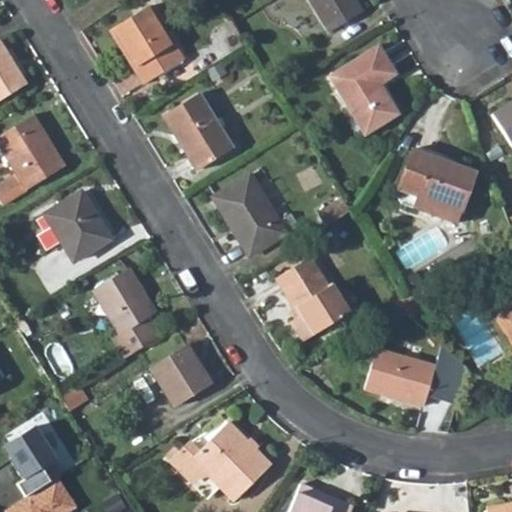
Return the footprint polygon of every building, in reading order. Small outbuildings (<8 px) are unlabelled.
[(304,0),(325,32),(359,12),(351,0),(304,0)] [(180,62),(147,7),(109,31),(143,86),(180,62)] [(0,95),(23,81),(0,44),(0,95)] [(377,88),(394,77),(376,49),(326,79),(362,138),(395,117),(377,88)] [(195,94),(161,115),(195,171),(230,148),(195,94)] [(507,149),(511,146),(511,98),(486,115),(507,149)] [(0,200),(63,162),(31,110),(0,129),(0,149),(12,170),(0,177),(0,200)] [(454,223),(470,172),(406,150),(392,193),(411,198),(409,208),(454,223)] [(258,191),(248,175),(212,197),(248,256),(284,233),(258,191)] [(258,191),(284,233),(297,225),(270,183),(258,191)] [(70,257),(108,234),(79,188),(42,211),(70,257)] [(317,211),(325,224),(348,210),(340,196),(317,211)] [(326,281),(308,252),(273,275),(292,305),(295,303),(300,311),(289,318),(301,337),(349,307),(331,278),(326,281)] [(160,332),(147,313),(155,308),(127,263),(93,285),(120,329),(112,334),(125,353),(160,332)] [(425,293),(418,283),(401,293),(393,299),(410,314),(422,306),(417,298),(425,293)] [(511,303),(491,316),(511,349),(511,303)] [(175,402),(211,377),(185,339),(150,364),(175,402)] [(451,350),(448,362),(375,343),(364,383),(424,399),(427,387),(462,396),(465,362),(451,350)] [(48,378),(58,394),(79,382),(68,365),(48,378)] [(232,491),(268,456),(227,412),(191,447),(232,491)] [(10,459),(23,479),(42,467),(55,458),(34,426),(4,444),(12,458),(10,459)] [(66,511),(75,507),(56,477),(3,511),(4,511),(66,511)] [(357,511),(361,506),(333,494),(328,503),(320,499),(325,490),(300,478),(282,511),(357,511)] [(333,494),(325,490),(320,499),(328,503),(333,494)] [(511,511),(511,498),(484,504),(485,511),(511,511)]
